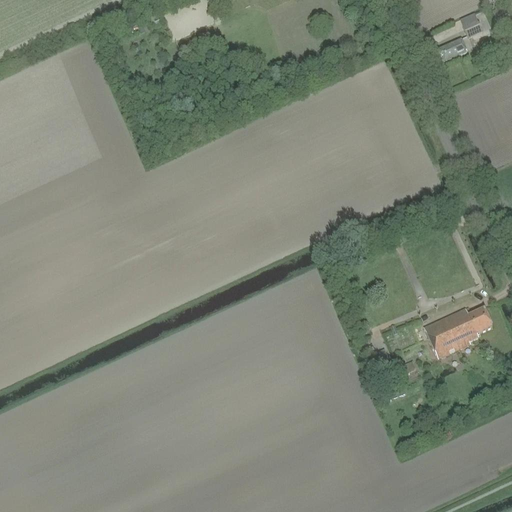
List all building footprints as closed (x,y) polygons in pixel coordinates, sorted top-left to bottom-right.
[(463,27),(468,40),(482,34),(477,22),(463,27)] [(135,32),(146,27),(144,23),(133,28),(135,32)] [(460,42),(437,52),(443,65),(466,55),(460,42)] [(465,312),(424,331),(438,361),(470,346),(469,344),(478,340),(477,336),(491,329),(483,311),(468,318),(465,312)] [(387,357),(379,360),(381,366),(389,363),(387,357)] [(413,363),(401,368),(401,369),(404,376),(416,371),(413,363)]
